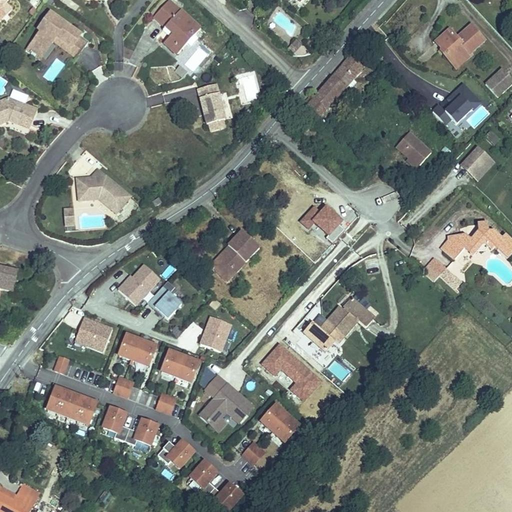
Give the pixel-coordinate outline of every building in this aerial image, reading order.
[(165,28),(173,35),(164,44),(173,52),(177,49),(183,50),(188,45),(191,48),(198,40),(195,37),(201,31),(169,1),(154,18),(165,28)] [(48,23),(27,51),(32,54),(31,55),(35,58),(35,57),(40,60),(53,42),(74,57),(83,45),(63,29),(66,25),(50,14),(45,21),(48,23)] [(38,31),(40,33),(48,23),(45,21),(38,31)] [(66,25),(63,29),(78,40),(81,36),(66,25)] [(484,42),(471,27),(456,40),(449,31),(435,43),(441,50),(443,48),(447,53),(445,55),(444,56),(452,65),(465,54),(463,52),(465,50),(469,55),(484,42)] [(163,31),(170,37),(173,35),(165,28),(163,31)] [(296,39),(288,48),(301,61),(310,52),(296,39)] [(465,54),(452,65),(455,70),(470,56),(465,50),(463,52),(465,54)] [(352,57),(333,78),(345,89),(364,68),(352,57)] [(188,74),(180,66),(174,72),(183,80),(188,74)] [(485,85),(498,98),(511,85),(511,80),(502,70),(485,85)] [(345,89),(333,78),(313,100),(326,111),(345,89)] [(447,99),(452,105),(444,112),(439,107),(433,113),(438,118),(446,126),(452,121),(456,125),(480,103),(468,90),(462,84),(447,99)] [(223,122),(225,121),(216,85),(198,90),(203,111),(205,111),(206,114),(204,115),(207,126),(209,125),(223,122)] [(0,102),(0,125),(3,124),(1,119),(7,116),(10,118),(9,122),(19,126),(21,122),(31,126),(37,111),(8,99),(0,102)] [(304,111),(316,122),(326,111),(313,100),(304,111)] [(19,126),(29,130),(31,126),(21,122),(19,126)] [(211,133),(225,129),(223,122),(209,125),(211,133)] [(418,168),(432,153),(409,133),(396,148),(418,168)] [(499,141),(490,133),(485,138),(494,146),(499,141)] [(473,178),(489,160),(477,149),(461,167),(473,178)] [(489,160),(473,178),(477,182),(493,164),(489,160)] [(79,202),(99,200),(116,215),(130,198),(98,171),(92,179),(93,180),(91,182),(88,179),(78,180),(79,202)] [(268,196),(275,203),(290,186),(283,180),(268,196)] [(152,203),(155,207),(161,203),(158,199),(152,203)] [(65,227),(75,226),(74,211),(64,212),(65,227)] [(473,255),(483,245),(485,244),(492,251),(494,248),(507,260),(511,254),(511,240),(507,235),(503,239),(491,227),(488,230),(488,222),(477,223),(477,232),(471,239),(465,234),(447,237),(448,240),(440,249),(453,261),(461,252),(465,248),(467,250),(473,255)] [(259,249),(242,232),(228,247),(232,251),(216,267),(230,280),(259,249)] [(227,283),(230,280),(216,267),(232,251),(228,247),(209,266),(227,283)] [(422,273),(433,283),(439,278),(445,270),(434,260),(422,273)] [(144,266),(140,271),(133,279),(131,277),(118,291),(135,307),(160,280),(144,266)] [(0,290),(13,293),(18,272),(4,268),(3,271),(0,270),(0,268),(0,267),(0,290)] [(133,279),(140,271),(138,269),(131,277),(133,279)] [(461,284),(445,270),(439,278),(454,292),(461,284)] [(162,288),(147,305),(154,311),(155,309),(168,320),(181,306),(162,288)] [(220,306),(213,300),(208,305),(216,311),(220,306)] [(304,334),(325,353),(335,342),(337,345),(344,337),(328,323),(322,317),(321,300),(305,318),(312,325),(304,334)] [(328,323),(344,337),(357,322),(365,329),(374,319),(352,300),(343,311),(340,308),(328,323)] [(155,309),(154,311),(163,319),(165,318),(155,309)] [(200,346),(220,353),(231,326),(211,318),(200,346)] [(112,330),(84,319),(75,343),(103,354),(112,330)] [(141,342),(126,337),(119,357),(133,362),(141,342)] [(156,348),(151,346),(141,342),(133,362),(148,368),(156,348)] [(320,383),(279,347),(263,365),(275,376),(281,369),(298,384),(291,391),(304,401),(320,383)] [(184,358),(169,353),(162,373),(176,379),(184,358)] [(63,375),(69,361),(60,358),(55,372),(63,375)] [(199,364),(195,362),(184,358),(176,379),(191,384),(199,364)] [(261,367),(258,373),(272,381),(275,376),(261,367)] [(205,391),(215,400),(227,386),(217,378),(205,391)] [(115,394),(127,399),(132,384),(120,380),(115,394)] [(252,409),(227,386),(200,417),(210,426),(223,411),(227,414),(239,424),(252,409)] [(97,405),(55,389),(47,411),(88,427),(97,405)] [(170,415),(175,401),(163,396),(157,410),(170,415)] [(261,423),(273,434),(287,417),(275,407),(261,423)] [(114,439),(125,443),(130,430),(121,427),(126,415),(110,409),(103,429),(116,434),(114,439)] [(227,414),(223,411),(210,426),(218,433),(224,426),(219,422),(227,414)] [(299,428),(287,417),(273,434),(285,444),(299,428)] [(138,433),(130,430),(125,443),(135,447),(137,442),(150,447),(158,427),(142,421),(138,433)] [(194,454),(182,443),(176,450),(169,444),(157,457),(168,466),(171,463),(179,471),(194,454)] [(254,466),(264,454),(254,445),(243,457),(254,466)] [(197,492),(206,500),(215,490),(208,484),(217,474),(204,463),(190,479),(201,488),(197,492)] [(30,511),(40,495),(22,485),(16,497),(0,488),(0,511),(30,511)] [(221,495),(215,490),(206,500),(214,507),(218,503),(227,511),(228,511),(242,497),(230,486),(221,495)]
